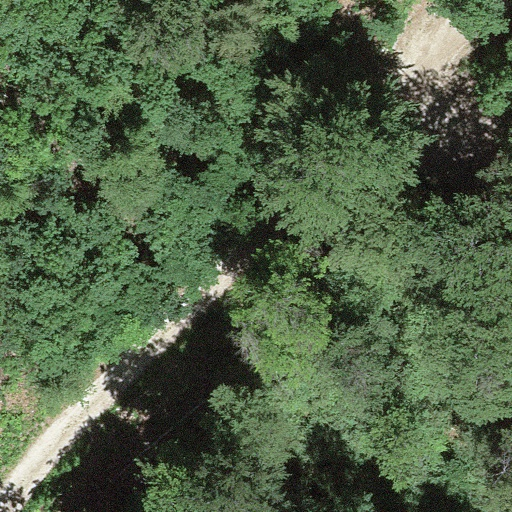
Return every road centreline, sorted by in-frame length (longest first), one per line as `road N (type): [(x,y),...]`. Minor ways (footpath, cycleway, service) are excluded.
road 1 (track): [(20,511),(391,107),(468,130),(511,110)]
road 2 (track): [(483,0),(461,16),(391,107)]
